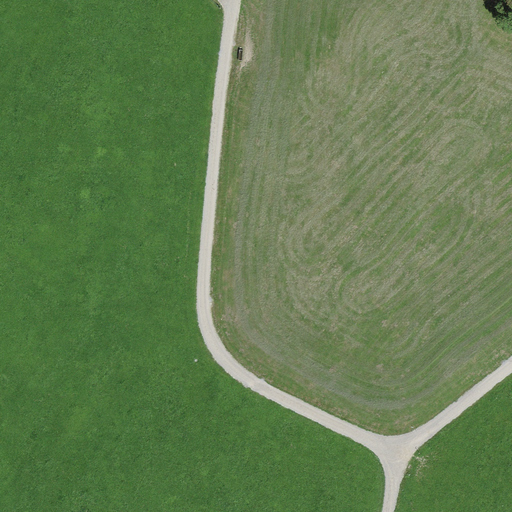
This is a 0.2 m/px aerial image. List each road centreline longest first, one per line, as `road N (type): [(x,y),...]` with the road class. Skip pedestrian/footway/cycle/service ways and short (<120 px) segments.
road 1 (track): [(237,0),(202,289),(217,351),(267,393),(402,456)]
road 2 (track): [(389,511),(402,456),(511,366)]
